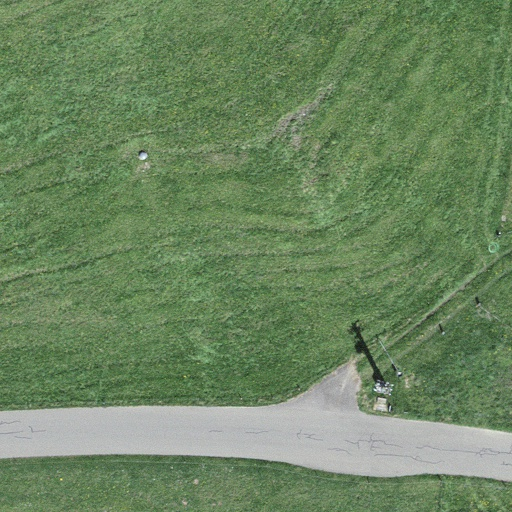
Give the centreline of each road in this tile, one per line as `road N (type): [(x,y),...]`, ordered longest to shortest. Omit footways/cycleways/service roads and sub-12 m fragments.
road 1 (unclassified): [(0,437),(315,432),(511,456)]
road 2 (track): [(315,432),(352,369),(511,253)]
